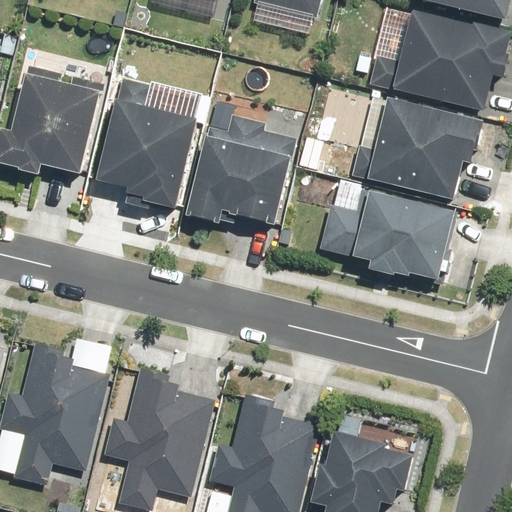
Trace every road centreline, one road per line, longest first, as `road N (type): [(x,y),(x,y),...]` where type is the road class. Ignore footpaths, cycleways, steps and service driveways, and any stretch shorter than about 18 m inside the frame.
road 1 (residential): [(511,378),(0,253)]
road 2 (residential): [(479,511),(511,381)]
